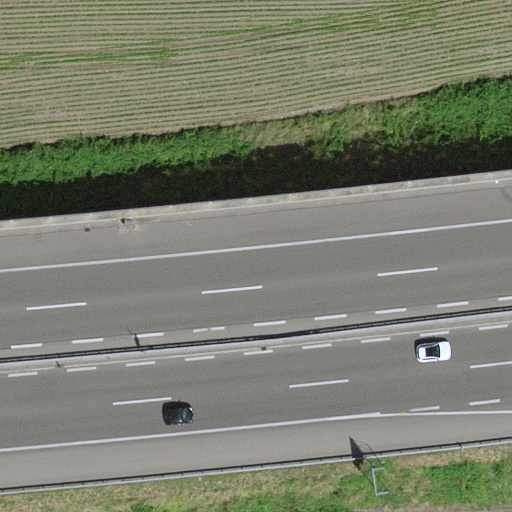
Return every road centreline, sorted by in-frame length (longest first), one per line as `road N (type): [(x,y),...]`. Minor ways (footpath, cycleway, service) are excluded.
road 1 (motorway): [(0,413),(511,362)]
road 2 (motorway): [(511,259),(0,310)]
